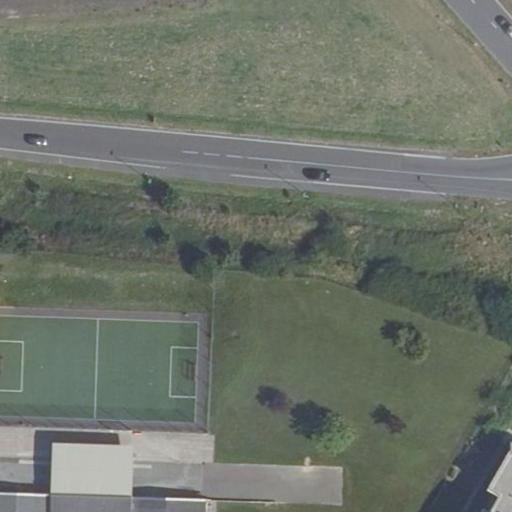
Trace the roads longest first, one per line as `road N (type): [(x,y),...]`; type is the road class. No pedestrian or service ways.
road 1 (trunk): [(247,159),(306,174),(511,191)]
road 2 (trunk): [(247,159),(309,155),(511,168)]
road 3 (trunk): [(0,134),(247,159)]
